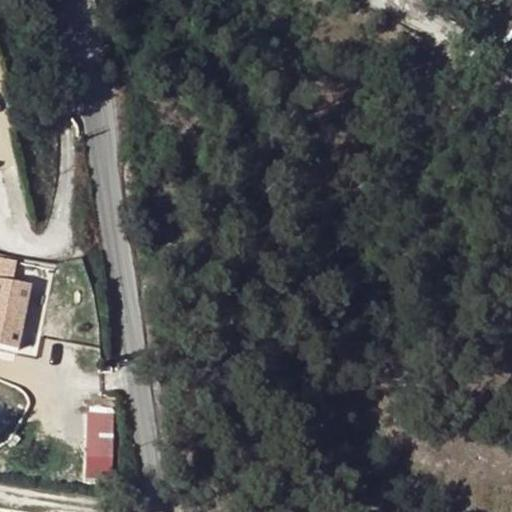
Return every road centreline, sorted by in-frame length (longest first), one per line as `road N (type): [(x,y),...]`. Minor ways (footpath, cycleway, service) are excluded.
road 1 (tertiary): [(64,0),(82,60),(108,326),(143,511)]
road 2 (track): [(396,0),(426,16),(511,92)]
